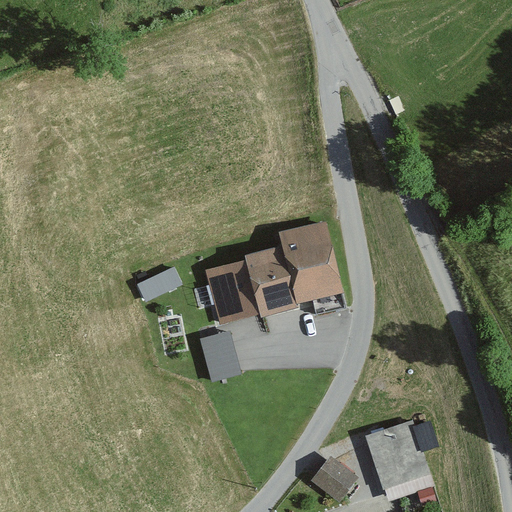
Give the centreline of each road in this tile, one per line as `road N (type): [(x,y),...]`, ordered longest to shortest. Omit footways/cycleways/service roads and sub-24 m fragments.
road 1 (unclassified): [(499,511),(483,411),(447,290),(331,35)]
road 2 (unclassified): [(331,35),(331,95),(365,306),(327,419),(259,511)]
